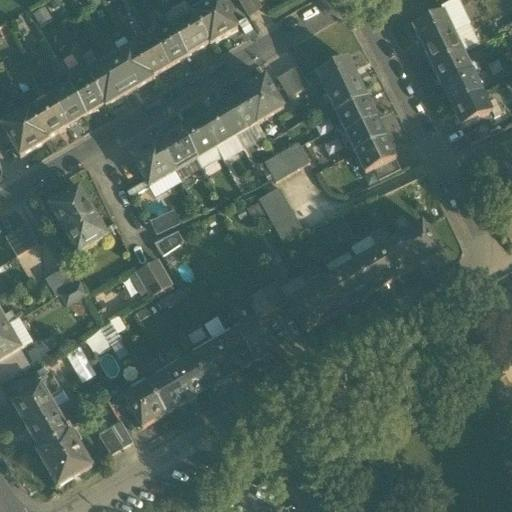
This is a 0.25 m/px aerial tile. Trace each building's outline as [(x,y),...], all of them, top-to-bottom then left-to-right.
[(120,0),(113,0),(107,4),(114,16),(126,9),(120,0)] [(262,10),(256,0),(237,0),(248,19),(262,10)] [(433,0),(440,11),(441,10),(458,0),(433,0)] [(441,10),(443,15),(453,35),(469,28),(471,26),(458,0),(441,10)] [(219,1),(192,17),(210,46),(211,48),(237,32),(219,1)] [(164,18),(171,29),(192,17),(186,6),(164,18)] [(45,9),(33,16),(39,28),(52,21),(45,9)] [(413,30),(422,51),(453,35),(443,15),(427,23),(425,21),(419,21),(416,25),(416,28),(413,30)] [(188,59),(210,46),(192,17),(171,29),(188,59)] [(469,28),(453,35),(463,56),(479,48),(469,28)] [(169,70),(188,59),(171,29),(152,41),(169,70)] [(432,70),(463,56),(453,35),(422,51),(432,70)] [(150,81),(169,70),(152,41),(133,52),(150,81)] [(151,83),(150,81),(133,52),(132,50),(109,63),(128,96),(151,83)] [(432,70),(442,90),(472,75),(463,56),(432,70)] [(317,77),(326,97),(357,83),(347,62),(344,64),(342,62),(337,61),(333,64),(333,69),(317,77)] [(106,109),(128,96),(109,63),(87,76),(88,78),(105,107),(106,109)] [(277,81),(289,101),(309,89),(298,69),(277,81)] [(442,90),(451,110),(482,95),(472,75),(442,90)] [(86,118),(105,107),(88,78),(69,89),(86,118)] [(239,96),(240,98),(257,127),(284,112),(265,81),(239,96)] [(326,97),(336,117),(367,102),(357,83),(326,97)] [(67,130),(86,118),(69,89),(50,100),(67,130)] [(21,100),(28,113),(38,107),(30,94),(21,100)] [(492,116),(482,95),(451,110),(461,131),(492,116)] [(240,98),(218,111),(235,140),(246,134),(257,127),(240,98)] [(50,100),(38,107),(28,113),(45,142),(67,130),(50,100)] [(336,117),(345,137),(376,122),(367,102),(336,117)] [(218,111),(199,122),(216,151),(235,140),(218,111)] [(47,145),(45,142),(28,113),(1,129),(20,160),(47,145)] [(199,122),(180,133),(197,162),(216,151),(199,122)] [(345,137),(355,157),(386,142),(376,122),(345,137)] [(235,140),(243,154),(264,142),(257,127),(246,134),(235,140)] [(464,138),(469,149),(491,138),(486,128),(464,138)] [(180,133),(159,146),(176,175),(197,162),(180,133)] [(235,140),(216,151),(222,160),(224,165),(243,154),(235,140)] [(494,195),(511,186),(511,141),(477,159),(494,195)] [(396,162),(386,142),(355,157),(365,177),(374,173),(396,162)] [(149,191),(176,175),(159,146),(158,144),(131,159),(149,191)] [(264,165),(273,182),(308,162),(298,145),(274,159),(264,165)] [(197,162),(203,171),(222,160),(216,151),(197,162)] [(176,175),(181,184),(203,171),(197,162),(176,175)] [(374,173),(379,184),(401,173),(396,162),(374,173)] [(176,175),(149,191),(155,201),(182,186),(181,184),(176,175)] [(49,209),(67,239),(98,222),(80,192),(78,193),(73,191),(66,196),(64,201),(49,209)] [(258,203),(271,225),(291,213),(289,209),(278,191),(276,192),(271,195),(258,203)] [(150,224),(156,238),(180,227),(174,213),(150,224)] [(297,224),(291,213),(271,225),(277,236),(297,224)] [(330,225),(343,246),(354,240),(341,218),(330,225)] [(108,240),(98,222),(67,239),(78,258),(108,240)] [(304,235),(297,224),(277,236),(283,246),(283,247),(304,235)] [(422,226),(399,239),(418,270),(441,257),(422,226)] [(4,240),(17,261),(38,249),(25,228),(4,240)] [(368,238),(369,240),(377,253),(391,244),(383,230),(368,238)] [(155,246),(162,261),(184,246),(178,235),(155,246)] [(395,284),(418,270),(399,239),(391,244),(377,253),(395,284)] [(350,251),(358,264),(377,253),(369,240),(350,251)] [(373,297),(395,284),(377,253),(358,264),(354,266),(373,297)] [(326,268),(332,279),(354,266),(348,255),(326,268)] [(136,276),(151,301),(173,288),(158,262),(136,276)] [(350,310),(373,297),(354,266),(332,279),(350,310)] [(56,301),(60,299),(75,290),(65,271),(45,282),(56,301)] [(279,292),(287,305),(310,292),(302,278),(279,292)] [(328,323),(350,310),(332,279),(310,292),(328,323)] [(275,285),(261,293),(273,314),(287,305),(279,292),(275,285)] [(80,287),(75,290),(60,299),(67,311),(87,299),(80,287)] [(165,309),(186,299),(182,291),(161,300),(165,309)] [(305,337),(328,323),(310,292),(287,305),(305,337)] [(259,322),(273,314),(261,293),(247,301),(259,322)] [(511,297),(501,304),(511,324),(511,297)] [(3,321),(7,329),(14,325),(10,317),(3,321)] [(259,322),(236,335),(255,366),(278,353),(259,322)] [(12,338),(7,329),(0,333),(0,365),(21,353),(12,338)] [(232,379),(255,366),(236,335),(214,348),(232,379)] [(42,349),(46,357),(60,349),(54,339),(41,346),(42,349)] [(210,392),(232,379),(214,348),(191,361),(210,392)] [(42,349),(28,356),(34,367),(48,359),(46,357),(42,349)] [(187,406),(210,392),(191,361),(169,375),(187,406)] [(165,419),(187,406),(169,375),(147,388),(165,419)] [(38,384),(40,388),(41,388),(49,403),(61,396),(50,377),(38,384)] [(55,412),(49,403),(41,388),(40,388),(11,405),(25,429),(55,412)] [(142,432),(165,419),(147,388),(124,401),(142,432)] [(70,403),(69,404),(82,427),(84,427),(70,403)] [(69,404),(55,412),(68,436),(71,434),(82,427),(69,404)] [(39,453),(68,436),(55,412),(25,429),(39,453)] [(120,425),(111,431),(123,452),(133,446),(120,425)] [(111,459),(123,452),(111,431),(101,437),(99,438),(111,459)] [(80,449),(71,434),(68,436),(39,453),(36,454),(57,491),(92,471),(92,470),(80,449)]
